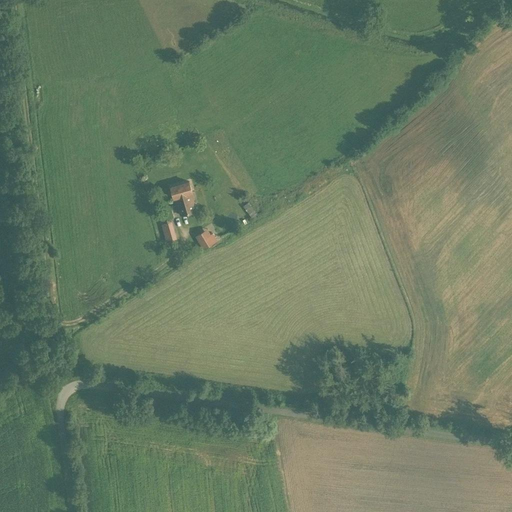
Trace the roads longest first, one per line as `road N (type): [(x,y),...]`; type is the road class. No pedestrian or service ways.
road 1 (unclassified): [(511,445),(75,384),(58,399),(70,511)]
road 2 (track): [(13,0),(54,322)]
road 3 (track): [(54,322),(83,318),(177,254)]
